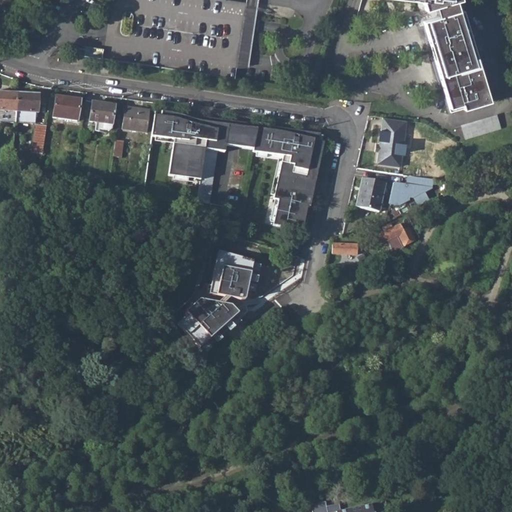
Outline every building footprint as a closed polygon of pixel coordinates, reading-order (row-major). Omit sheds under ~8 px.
[(246,0),(246,5),(209,0),(110,0),(105,40),(101,65),(233,85),(235,70),(251,69),(252,61),(257,25),(259,0),(246,0)] [(460,0),(413,0),(423,1),(426,10),(436,8),(438,16),(428,19),(423,21),(450,113),(490,101),(462,9),(459,10),(456,3),(461,1),(460,0)] [(436,8),(426,10),(428,19),(438,16),(436,8)] [(75,53),(74,60),(84,62),(85,54),(75,53)] [(7,121),(16,122),(17,111),(18,92),(0,91),(0,117),(7,118),(7,121)] [(18,92),(17,111),(36,112),(39,113),(40,93),(18,92)] [(54,116),(79,119),(81,99),(57,96),(54,116)] [(94,101),(90,120),(104,123),(103,129),(110,130),(112,128),(116,104),(94,101)] [(123,128),(147,133),(151,110),(127,106),(123,128)] [(36,112),(17,111),(16,122),(35,123),(36,112)] [(162,117),(156,116),(152,137),(156,137),(174,140),(174,144),(169,176),(174,176),(194,180),(200,180),(205,150),(218,152),(225,153),(226,146),(253,150),(253,153),(257,153),(283,157),(274,196),(274,200),(275,200),(279,201),(274,223),(273,226),(305,233),(308,220),(305,219),(308,207),(310,208),(324,143),(322,143),(319,142),(320,136),(320,135),(270,128),(271,128),(271,131),(243,128),(244,124),(247,124),(198,117),(201,118),(200,121),(174,113),(162,111),(162,117)] [(497,116),(461,126),(464,138),(500,127),(497,116)] [(405,121),(381,118),(378,143),(377,152),(376,163),(400,166),(405,121)] [(34,147),(42,148),(45,125),(37,124),(34,147)] [(114,156),(122,157),(125,141),(116,140),(114,156)] [(218,152),(205,150),(200,180),(197,202),(210,204),(218,152)] [(283,157),(257,153),(256,157),(278,160),(271,195),(274,196),(283,157)] [(74,184),(89,187),(90,178),(75,175),(74,184)] [(407,185),(393,182),(389,205),(400,207),(414,200),(418,209),(431,202),(426,194),(433,190),(434,181),(408,177),(407,185)] [(355,210),(379,215),(385,185),(360,180),(355,210)] [(109,190),(118,192),(119,185),(110,184),(109,190)] [(279,201),(275,200),(270,222),(274,223),(279,201)] [(377,238),(382,247),(397,239),(402,250),(410,246),(404,236),(402,233),(399,227),(377,238)] [(408,230),(402,233),(404,236),(410,246),(415,243),(408,230)] [(332,257),(357,258),(357,248),(333,248),(332,257)] [(253,265),(228,258),(225,269),(205,263),(200,282),(217,288),(208,318),(228,324),(237,296),(241,297),(247,275),(250,276),(253,265)] [(126,403),(133,411),(150,397),(143,388),(126,403)] [(432,503),(432,498),(406,504),(407,509),(410,509),(410,510),(413,510),(412,508),(414,508),(414,510),(418,509),(417,507),(420,506),(421,508),(424,507),(423,506),(424,505),(425,507),(427,506),(427,504),(429,504),(429,505),(431,505),(431,504),(432,503)] [(324,501),(310,505),(311,511),(372,511),(371,504),(340,511),(338,504),(326,506),(324,501)]
